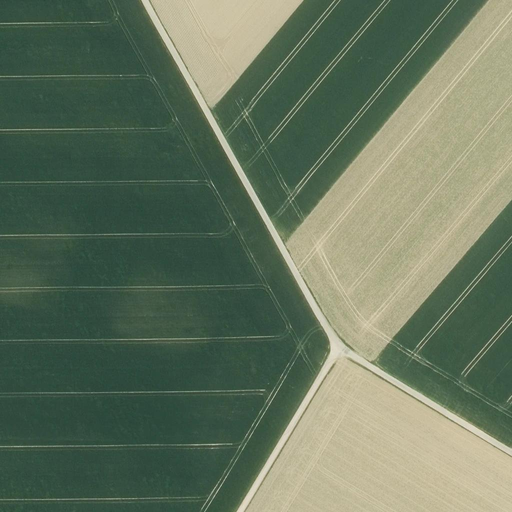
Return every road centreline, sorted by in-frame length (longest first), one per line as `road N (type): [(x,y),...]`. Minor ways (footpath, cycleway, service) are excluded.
road 1 (track): [(145,0),(337,350)]
road 2 (track): [(337,350),(511,455)]
road 3 (track): [(239,511),(337,350)]
